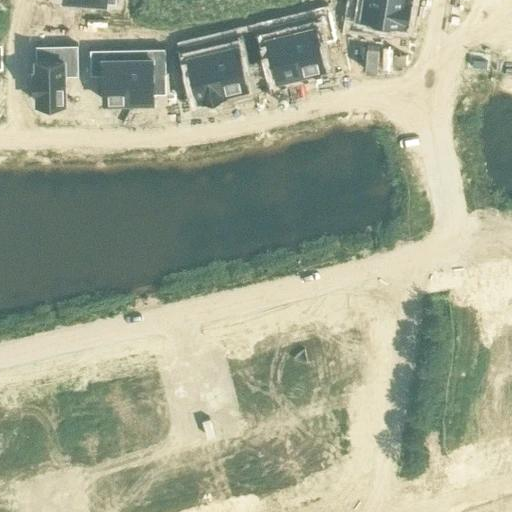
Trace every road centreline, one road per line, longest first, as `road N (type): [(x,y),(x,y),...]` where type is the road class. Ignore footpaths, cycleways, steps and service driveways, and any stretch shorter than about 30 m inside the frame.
road 1 (residential): [(439,0),(425,78),(186,134),(15,133)]
road 2 (residential): [(415,263),(0,360)]
road 3 (residential): [(373,511),(415,263)]
road 4 (residential): [(15,133),(10,0)]
